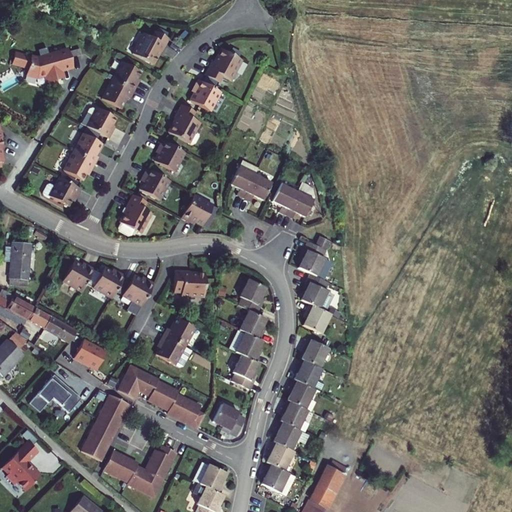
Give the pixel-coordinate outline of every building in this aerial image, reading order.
[(168,39),(153,32),(150,38),(142,34),(131,54),(151,65),(159,52),(161,53),(168,39)] [(239,59),(218,49),(212,62),(210,61),(203,75),(217,83),(221,76),(228,80),(239,59)] [(40,61),(14,54),(11,65),(27,69),(26,73),(28,76),(37,79),(45,76),(49,89),(58,87),(56,79),(61,78),(59,71),(72,68),(70,59),(68,51),(41,58),(40,61)] [(119,62),(109,80),(131,92),(134,86),(131,84),(134,78),(137,72),(119,62)] [(131,92),(109,80),(99,99),(118,109),(124,97),(127,99),(131,92)] [(218,92),(195,80),(191,86),(195,88),(192,94),(188,101),(208,111),(218,92)] [(193,112),(178,104),(171,118),(173,119),(166,132),(186,143),(197,122),(190,118),(193,112)] [(86,109),(78,124),(105,138),(109,132),(106,130),(109,124),(112,118),(94,108),(93,109),(89,108),(86,109)] [(80,134),(70,152),(92,164),(96,158),(92,156),(99,144),(80,134)] [(158,149),(155,154),(151,161),(171,172),(182,152),(158,140),(155,147),(158,149)] [(92,164),(70,152),(60,171),(79,181),(82,175),(86,169),(89,171),(92,164)] [(240,158),(237,164),(253,172),(256,166),(240,158)] [(236,193),(242,196),(253,172),(237,164),(228,182),(238,186),(235,192),(236,193)] [(143,177),(140,182),(137,189),(157,200),(167,181),(144,168),(140,175),(143,177)] [(253,172),(242,196),(249,199),(252,193),(261,197),(270,180),(253,172)] [(78,189),(56,178),(52,186),(46,184),(44,184),(39,193),(40,196),(46,199),(47,197),(65,206),(68,201),(71,194),(75,196),(78,189)] [(298,182),(294,191),(283,215),(289,218),(292,212),(302,216),(303,213),(308,204),(310,199),(307,198),(309,194),(308,188),(304,185),(298,182)] [(283,215),(294,191),(278,183),(269,200),(278,205),(275,211),(283,215)] [(144,202),(130,194),(123,208),(122,208),(120,212),(122,214),(117,223),(118,223),(116,228),(116,231),(126,236),(129,235),(132,230),(138,233),(148,213),(141,209),(144,202)] [(210,206),(190,196),(178,219),(185,223),(187,219),(192,222),(199,226),(210,206)] [(313,207),(308,204),(303,213),(308,215),(313,207)] [(316,237),(313,244),(323,249),(326,241),(316,237)] [(307,274),(319,279),(326,264),(320,261),(321,259),(319,258),(323,249),(313,244),(312,244),(305,241),(301,249),(304,250),(301,256),(295,268),(307,274)] [(10,261),(8,287),(25,289),(29,247),(11,246),(11,250),(4,249),(3,261),(10,261)] [(80,291),(93,268),(86,264),(84,267),(79,265),(72,261),(61,280),(80,291)] [(111,297),(123,274),(117,270),(115,273),(110,270),(103,267),(92,286),(111,297)] [(180,294),(203,295),(203,273),(188,272),(188,270),(173,270),(172,292),(180,292),(180,294)] [(321,290),(325,282),(319,279),(307,274),(304,282),(307,283),(304,290),(299,300),(308,304),(322,312),(330,296),(323,293),(324,291),(321,290)] [(135,315),(140,305),(153,283),(146,279),(144,282),(139,279),(132,275),(121,294),(130,300),(125,309),(135,315)] [(239,298),(236,305),(246,310),(253,314),(257,306),(254,305),(258,298),(263,288),(245,279),(237,297),(239,298)] [(0,293),(0,305),(6,309),(31,322),(37,311),(12,298),(13,297),(2,291),(0,293)] [(306,315),(304,318),(301,324),(318,333),(328,314),(322,312),(308,304),(303,314),(306,315)] [(38,309),(37,311),(31,322),(47,331),(52,320),(45,316),(47,313),(38,309)] [(253,314),(246,310),(237,330),(240,331),(256,339),(261,330),(258,329),(260,326),(263,319),(253,314)] [(1,323),(23,338),(25,333),(26,331),(6,317),(3,320),(1,323)] [(192,328),(174,318),(168,330),(164,328),(161,335),(182,346),(192,328)] [(75,346),(78,340),(75,339),(78,333),(52,320),(47,331),(75,346)] [(230,350),(239,355),(253,362),(258,352),(255,351),(256,347),(260,341),(256,339),(240,331),(230,350)] [(182,346),(161,335),(157,341),(160,343),(158,348),(154,354),(172,364),(177,366),(180,365),(189,350),(182,346)] [(97,370),(106,348),(82,338),(73,360),(97,370)] [(325,348),(306,338),(301,348),(303,349),(302,352),(299,358),(316,367),(325,348)] [(0,378),(21,356),(5,342),(0,347),(0,378)] [(37,348),(59,362),(62,365),(68,356),(63,353),(61,356),(40,343),(37,348)] [(253,362),(239,355),(231,372),(234,373),(230,381),(247,389),(251,382),(248,381),(252,374),(257,363),(253,362)] [(316,367),(299,358),(294,368),(296,369),(295,372),(292,379),(312,388),(317,391),(320,385),(319,381),(314,378),(319,368),(316,367)] [(121,379),(117,387),(133,395),(137,388),(143,391),(145,386),(151,390),(156,382),(158,377),(151,373),(151,374),(133,364),(124,380),(121,379)] [(56,377),(31,406),(41,415),(54,401),(71,416),(84,401),(56,377)] [(302,408),(312,388),(292,379),(287,389),(290,390),(288,393),(285,400),(302,408)] [(168,389),(156,382),(151,390),(146,398),(155,403),(156,401),(159,403),(158,404),(166,409),(176,393),(177,390),(170,386),(168,389)] [(127,401),(108,391),(104,398),(107,400),(98,416),(114,425),(119,417),(117,416),(120,409),(122,410),(127,401)] [(181,399),(183,397),(176,393),(166,409),(165,412),(174,417),(175,415),(181,418),(180,420),(196,428),(203,415),(196,411),(198,408),(181,399)] [(295,429),(305,409),(302,408),(285,400),(281,409),(283,411),(282,414),(279,421),(295,429)] [(211,420),(220,425),(227,428),(226,431),(231,433),(240,416),(234,414),(236,411),(219,403),(211,420)] [(114,425),(98,416),(85,440),(82,439),(78,446),(97,457),(102,448),(100,447),(103,440),(105,441),(114,425)] [(289,450),(298,430),(295,429),(279,421),(274,430),(277,431),(275,434),(272,441),(289,450)] [(298,441),(307,442),(309,432),(300,431),(298,441)] [(37,449),(27,440),(2,467),(8,473),(7,475),(15,482),(17,481),(26,490),(34,481),(33,480),(41,472),(27,460),(37,449)] [(282,470),(292,451),(289,450),(272,441),(267,451),(269,452),(268,455),(264,461),(267,462),(282,470)] [(144,460),(140,468),(157,479),(162,471),(160,470),(167,458),(168,459),(172,452),(158,445),(155,450),(151,448),(148,453),(146,457),(148,458),(146,461),(144,460)] [(109,448),(98,467),(106,471),(108,468),(124,477),(132,464),(133,461),(124,456),(123,458),(117,455),(118,453),(109,448)] [(277,491),(286,472),(282,470),(267,462),(262,472),(265,473),(263,477),(260,483),(277,491)] [(136,469),(137,467),(132,464),(124,477),(122,481),(130,486),(131,483),(149,493),(157,479),(140,468),(139,470),(136,469)] [(220,484),(221,481),(225,475),(207,466),(198,484),(204,487),(218,494),(222,486),(220,484)] [(327,511),(345,479),(325,470),(309,503),(327,511)] [(213,511),(216,506),(221,496),(218,494),(204,487),(195,505),(197,506),(194,511),(213,511)] [(82,495),(68,511),(100,511),(102,511),(82,495)]
